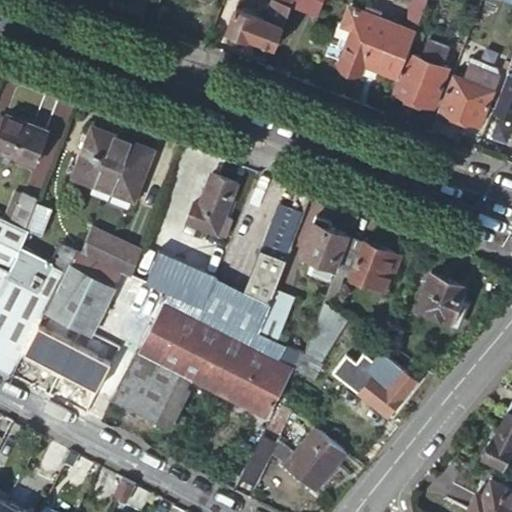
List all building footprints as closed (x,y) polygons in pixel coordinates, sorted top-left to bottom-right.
[(274,0),(274,3),(289,9),(291,6),(292,0),(274,0)] [(321,0),(292,0),(291,6),(315,16),(321,0)] [(405,55),(426,3),(417,0),(409,0),(406,10),(412,13),(406,26),(350,4),(344,20),(355,25),(349,39),(340,62),(364,72),(366,65),(376,69),(397,78),(405,55)] [(246,38),(274,49),(289,9),(274,3),(270,1),(263,20),(234,9),(225,32),(245,40),(246,38)] [(344,20),(340,19),(334,33),(349,39),(355,25),(344,20)] [(397,78),(391,92),(432,109),(447,72),(440,69),(447,49),(428,41),(419,61),(405,55),(397,78)] [(372,76),(376,69),(366,65),(364,72),(372,76)] [(451,74),(437,109),(479,126),(492,92),(491,90),(479,86),(481,81),(462,73),(461,78),(451,74)] [(511,75),(506,73),(492,109),(511,117),(511,75)] [(482,78),(481,81),(479,86),(491,90),(493,83),(482,78)] [(4,121),(0,119),(0,147),(36,161),(49,129),(7,112),(4,121)] [(114,133),(93,125),(75,173),(135,197),(151,156),(112,140),(114,133)] [(201,203),(195,201),(188,219),(226,234),(233,216),(225,212),(238,181),(213,171),(201,203)] [(39,199),(40,197),(24,190),(12,218),(28,226),(39,199)] [(28,226),(43,232),(53,206),(39,199),(28,226)] [(306,210),(279,200),(271,220),(298,231),(306,210)] [(0,366),(13,373),(47,307),(70,262),(78,248),(43,232),(28,226),(12,218),(0,213),(0,366)] [(338,265),(351,233),(330,224),(332,218),(317,213),(302,251),(338,265)] [(267,414),(302,350),(278,339),(260,330),(270,304),(277,286),(298,231),(271,220),(245,289),(218,276),(206,306),(170,290),(139,349),(193,376),(267,414)] [(133,273),(143,247),(93,224),(82,250),(123,269),(133,273)] [(365,239),(351,233),(338,265),(337,268),(346,272),(378,284),(386,264),(392,267),(399,249),(367,236),(365,239)] [(115,285),(123,269),(82,250),(78,248),(70,262),(115,285)] [(218,276),(218,274),(183,259),(170,290),(206,306),(218,276)] [(70,262),(47,307),(92,331),(115,285),(70,262)] [(337,268),(325,301),(333,306),(346,272),(337,268)] [(469,283),(433,270),(419,307),(438,314),(440,307),(464,316),(471,298),(465,295),(469,283)] [(295,294),(277,286),(270,304),(288,312),(295,294)] [(305,352),(297,368),(322,377),(328,362),(325,361),(344,313),(333,306),(325,301),(305,352)] [(260,330),(278,339),(288,312),(270,304),(260,330)] [(105,357),(99,354),(85,381),(111,395),(140,342),(119,331),(105,357)] [(193,376),(139,349),(114,396),(171,424),(193,376)] [(419,377),(384,349),(369,366),(374,371),(361,389),(390,412),(419,377)] [(300,401),(286,388),(268,424),(284,433),(300,401)] [(511,400),(496,433),(494,432),(485,451),(506,461),(511,448),(511,400)] [(317,488),(349,447),(319,419),(286,463),(317,488)] [(70,447),(53,438),(41,463),(43,464),(39,473),(52,480),(70,447)] [(110,480),(99,475),(87,499),(98,505),(110,480)] [(132,478),(125,475),(114,494),(122,498),(132,478)] [(511,511),(511,484),(493,475),(483,494),(476,490),(466,509),(471,511),(511,511)] [(139,482),(132,478),(122,498),(128,501),(139,482)] [(30,493),(14,486),(7,501),(21,510),(23,507),(30,493)] [(167,511),(174,500),(160,493),(150,511),(167,511)] [(7,501),(1,511),(33,511),(23,507),(21,510),(7,501)]
